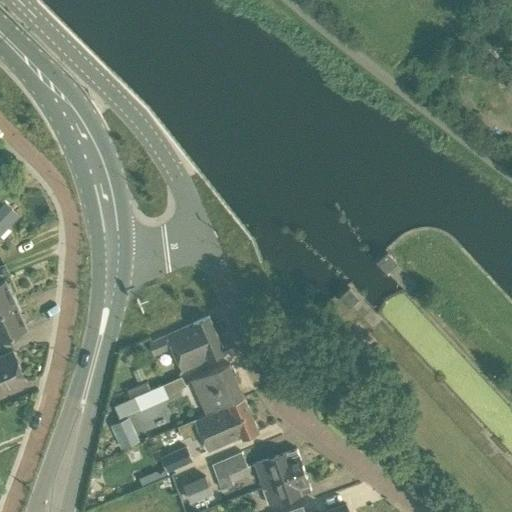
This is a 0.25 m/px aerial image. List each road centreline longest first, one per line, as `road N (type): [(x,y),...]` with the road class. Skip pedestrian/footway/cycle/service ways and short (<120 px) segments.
road 1 (unclassified): [(0,122),(52,179),(72,226),(60,361),(6,511)]
road 2 (unclassified): [(421,511),(286,412),(199,233)]
road 3 (unclassified): [(16,0),(154,139),(199,233)]
road 4 (unclassified): [(511,176),(283,0)]
road 5 (primary): [(113,254),(101,172),(86,141),(0,34)]
road 6 (primary): [(86,381),(35,511)]
road 7 (primary): [(65,511),(89,413),(86,381)]
road 8 (primary): [(86,381),(113,254)]
